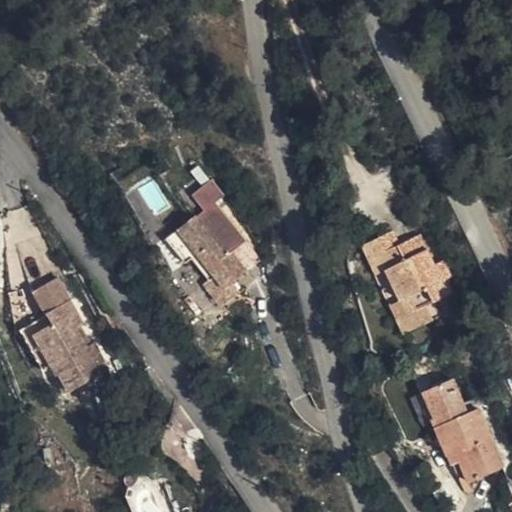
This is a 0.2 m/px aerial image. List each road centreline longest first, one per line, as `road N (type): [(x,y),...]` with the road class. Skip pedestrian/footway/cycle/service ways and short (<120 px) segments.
road 1 (unclassified): [(368,511),(336,396),(255,0)]
road 2 (unclassified): [(0,131),(269,511)]
road 3 (residential): [(511,299),(374,0)]
